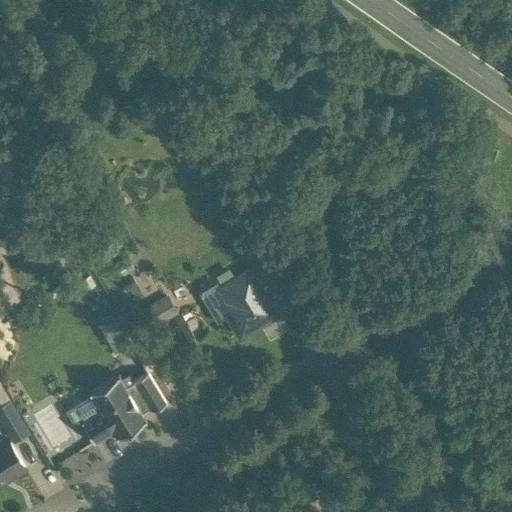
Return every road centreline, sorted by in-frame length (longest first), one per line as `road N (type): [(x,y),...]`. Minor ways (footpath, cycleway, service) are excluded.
road 1 (unclassified): [(511,239),(72,511)]
road 2 (secondary): [(511,97),(372,0)]
